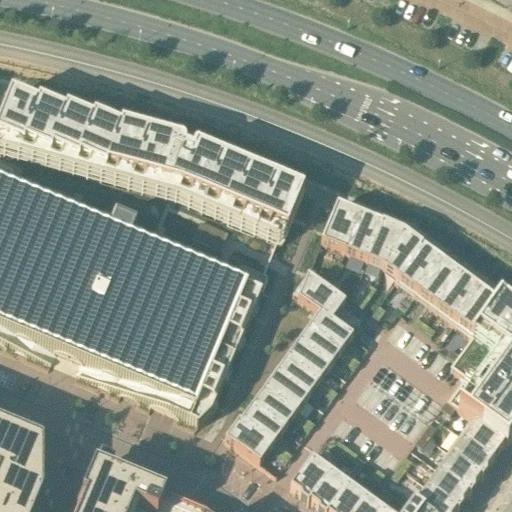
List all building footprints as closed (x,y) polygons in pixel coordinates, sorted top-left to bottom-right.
[(10,102),(0,126),(0,144),(22,154),(24,151),(50,161),(52,158),(78,169),(79,166),(105,177),(107,174),(181,194),(286,239),(303,198),(196,154),(195,154),(194,154),(194,155),(193,155),(193,156),(192,156),(192,157),(191,157),(191,158),(191,159),(191,160),(184,157),(184,156),(184,155),(184,154),(184,153),(184,152),(183,151),(183,150),(182,150),(182,149),(181,149),(180,149),(120,132),(119,136),(93,125),(92,128),(66,117),(64,120),(38,109),(37,113),(10,102)] [(0,189),(5,191),(12,175),(0,170),(0,189)] [(0,350),(49,371),(55,355),(80,366),(74,381),(161,418),(176,425),(182,409),(194,414),(204,390),(217,358),(231,325),(245,291),(233,287),(234,286),(130,243),(135,230),(114,222),(109,234),(5,191),(0,189),(0,350)] [(336,212),(320,249),(344,259),(359,221),(336,212)] [(359,221),(344,259),(367,269),(383,230),(359,221)] [(199,228),(193,242),(221,254),(227,239),(199,228)] [(383,230),(367,269),(383,275),(403,239),(383,230)] [(403,239),(383,275),(396,285),(397,286),(421,253),(403,239)] [(396,285),(393,289),(414,304),(441,267),(422,253),(421,253),(397,286),(396,285)] [(337,266),(330,276),(336,281),(343,271),(337,266)] [(441,267),(414,304),(433,318),(460,281),(441,267)] [(234,286),(233,287),(245,291),(261,298),(263,293),(264,292),(265,291),(265,290),(266,289),(266,288),(266,287),(266,286),(265,285),(265,284),(265,283),(264,282),(264,281),(263,281),(263,280),(262,280),(240,271),(234,286)] [(330,276),(323,286),(329,290),(336,281),(330,276)] [(460,281),(433,318),(452,332),(479,295),(460,281)] [(307,282),(292,303),(297,306),(318,322),(318,320),(331,329),(332,328),(345,310),(307,282)] [(369,290),(362,300),(369,305),(376,295),(369,290)] [(245,291),(231,325),(246,332),(260,299),(261,299),(261,298),(245,291)] [(479,295),(452,332),(471,346),(499,309),(479,295)] [(362,300),(355,310),(362,314),(369,305),(362,300)] [(465,386),(448,410),(470,426),(504,451),(506,452),(511,443),(511,318),(499,309),(471,346),(450,375),(465,386)] [(378,312),(371,321),(378,326),(385,316),(378,312)] [(318,322),(307,336),(340,360),(343,356),(352,343),(332,328),(331,329),(318,320),(318,322)] [(415,323),(411,329),(420,336),(425,330),(415,323)] [(231,325),(217,358),(233,364),(246,332),(231,325)] [(353,329),(346,339),(352,343),(359,334),(353,329)] [(425,330),(420,336),(430,343),(435,337),(425,330)] [(307,336),(296,352),(329,376),(338,364),(340,360),(307,336)] [(296,352),(284,367),(317,391),(329,376),(296,352)] [(450,355),(445,361),(455,368),(460,362),(450,355)] [(340,360),(338,364),(346,370),(351,362),(343,356),(340,360)] [(217,358),(204,390),(219,396),(233,364),(217,358)] [(351,362),(346,370),(354,376),(359,368),(351,362)] [(284,367),(273,383),(306,407),(317,391),(284,367)] [(273,383),(261,398),(295,423),(306,407),(273,383)] [(321,387),(315,395),(323,401),(329,393),(321,387)] [(204,390),(194,414),(209,420),(210,420),(219,396),(204,390)] [(329,393),(323,401),(331,407),(337,399),(329,393)] [(261,398),(250,414),(283,438),(295,423),(261,398)] [(445,408),(440,414),(450,421),(455,415),(445,408)] [(182,409),(176,425),(187,429),(196,433),(209,420),(194,414),(182,409)] [(240,428),(239,430),(272,454),(283,438),(250,414),(240,428)] [(305,423),(299,431),(309,438),(314,430),(305,423)] [(470,426),(458,442),(492,467),(504,451),(470,426)] [(238,427),(224,446),(259,472),(272,454),(239,430),(240,428),(238,427)] [(429,430),(422,440),(428,445),(435,435),(429,430)] [(0,511),(38,511),(42,503),(42,451),(0,433),(0,511)] [(422,440),(415,450),(421,454),(428,445),(422,440)] [(458,442),(446,459),(450,462),(480,483),(479,484),(481,485),(486,480),(486,475),(492,467),(458,442)] [(338,446),(333,453),(343,460),(347,454),(338,446)] [(347,454),(343,460),(352,467),(357,461),(347,454)] [(287,457),(281,465),(286,469),(292,461),(287,457)] [(314,460),(290,494),(300,502),(301,506),(306,509),(332,473),(314,460)] [(450,462),(438,478),(468,500),(467,500),(470,502),(474,496),(474,492),(479,484),(480,483),(450,462)] [(405,463),(398,473),(404,478),(411,468),(405,463)] [(78,511),(189,511),(95,473),(78,511)] [(332,473),(306,509),(308,511),(309,509),(313,511),(330,511),(349,486),(332,473)] [(398,473),(391,483),(397,487),(404,478),(398,473)] [(377,475),(371,483),(379,489),(385,481),(377,475)] [(438,478),(426,494),(450,511),(461,511),(462,508),(467,500),(468,500),(438,478)] [(349,486),(330,511),(356,511),(366,499),(349,486)] [(415,509),(414,511),(415,511),(450,511),(426,494),(415,509)] [(383,495),(378,501),(388,508),(392,502),(383,495)] [(366,499),(356,511),(376,511),(366,504),(368,500),(366,499)] [(403,502),(398,508),(403,511),(410,511),(413,509),(403,502)]
